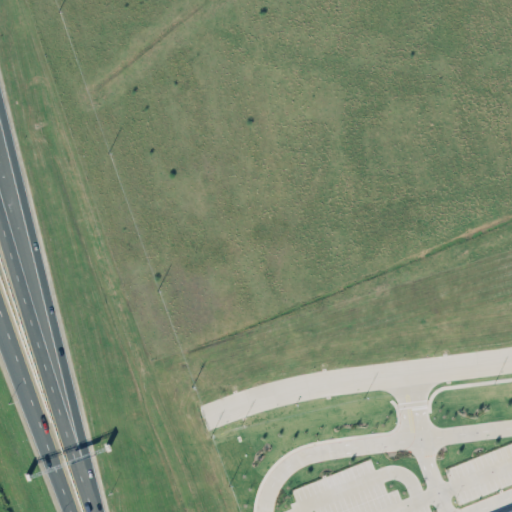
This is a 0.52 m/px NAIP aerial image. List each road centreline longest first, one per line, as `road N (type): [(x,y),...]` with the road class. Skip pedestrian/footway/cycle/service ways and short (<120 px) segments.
road 1 (motorway): [(99,511),(0,113)]
road 2 (motorway): [(91,511),(0,215)]
road 3 (motorway): [(0,309),(71,511)]
road 4 (motorway): [(0,336),(66,511)]
